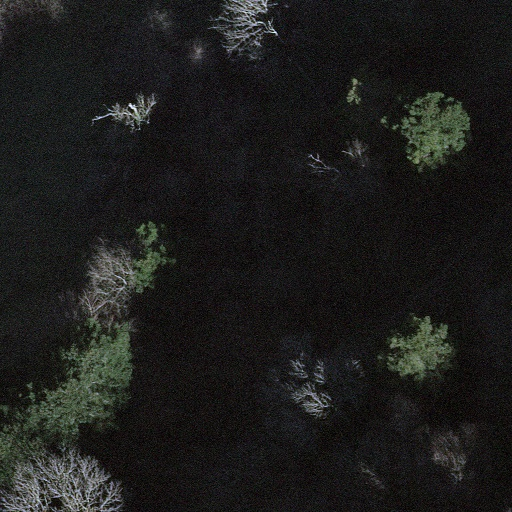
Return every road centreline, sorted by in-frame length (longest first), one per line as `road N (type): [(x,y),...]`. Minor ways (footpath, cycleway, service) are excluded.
road 1 (trunk): [(44,0),(316,511)]
road 2 (track): [(151,511),(283,414),(511,213)]
